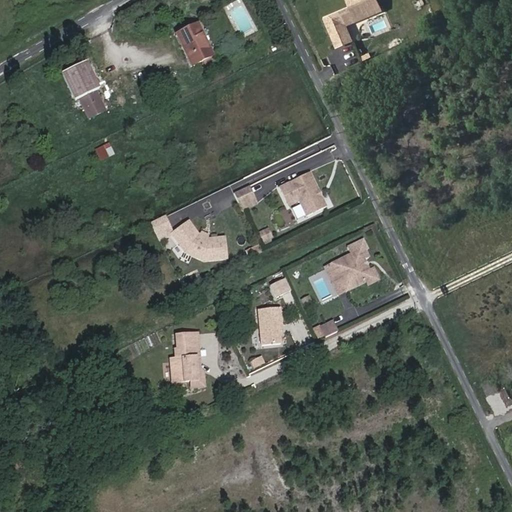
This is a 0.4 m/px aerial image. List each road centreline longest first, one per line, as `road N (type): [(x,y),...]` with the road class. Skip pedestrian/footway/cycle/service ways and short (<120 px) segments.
road 1 (residential): [(511,475),(280,0)]
road 2 (unknown): [(346,134),(190,210)]
road 3 (unclassified): [(0,75),(133,0)]
